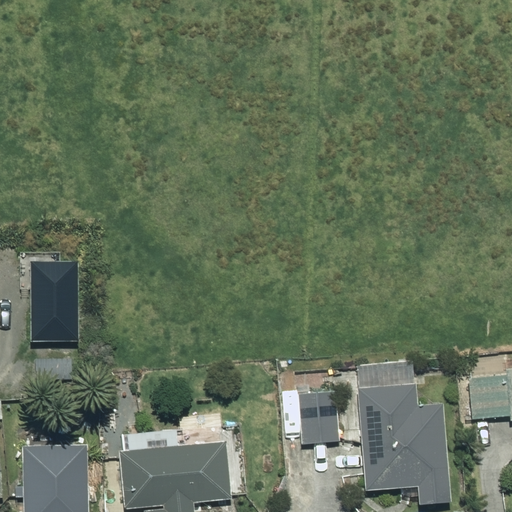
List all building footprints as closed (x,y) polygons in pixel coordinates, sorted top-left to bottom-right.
[(14,296),(15,308),(39,306),(38,294),(14,296)] [(511,369),(510,370),(511,375),(473,379),(477,419),(511,415),(511,369)] [(362,390),(371,491),(423,487),(425,505),(456,502),(447,403),(422,405),(420,384),(362,390)] [(300,385),(300,393),(311,393),(311,385),(300,385)] [(339,391),(302,394),(305,444),(343,441),(339,391)] [(198,511),(197,503),(235,500),(229,443),(124,453),(128,509),(167,506),(168,510),(149,511),(148,511),(198,511)] [(26,449),(27,511),(91,511),(90,447),(26,449)]
